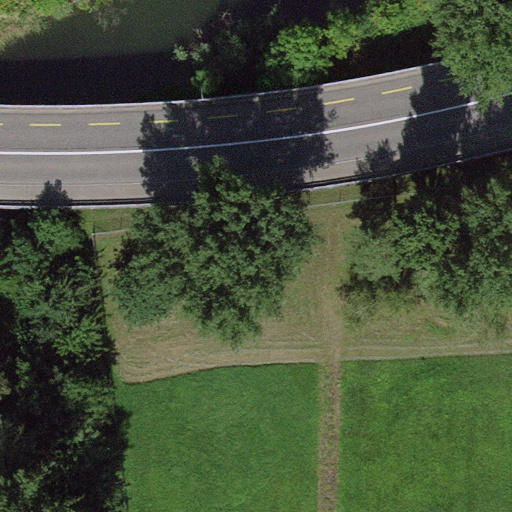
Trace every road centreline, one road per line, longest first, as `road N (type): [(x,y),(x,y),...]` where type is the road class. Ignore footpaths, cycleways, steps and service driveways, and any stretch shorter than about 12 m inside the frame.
road 1 (secondary): [(0,155),(243,147),(511,95)]
road 2 (track): [(337,252),(333,511)]
